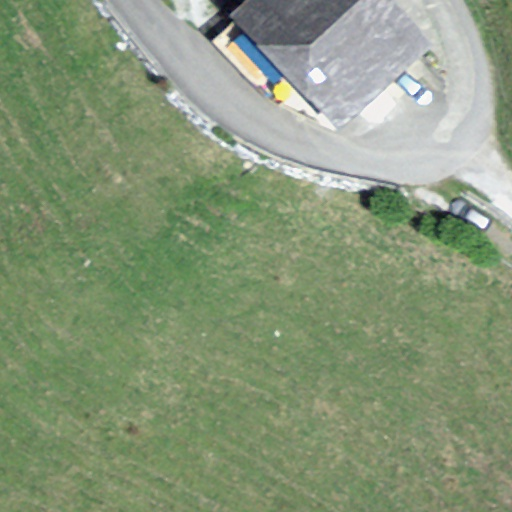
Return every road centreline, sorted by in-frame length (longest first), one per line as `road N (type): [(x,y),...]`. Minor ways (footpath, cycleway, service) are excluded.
road 1 (unclassified): [(463,139),(444,158),(409,166),(337,155),(230,106),(145,0)]
road 2 (unclassified): [(463,139),(477,101),(474,53),(444,0)]
